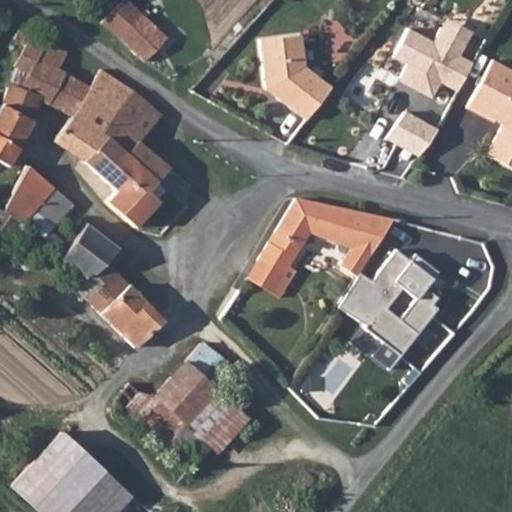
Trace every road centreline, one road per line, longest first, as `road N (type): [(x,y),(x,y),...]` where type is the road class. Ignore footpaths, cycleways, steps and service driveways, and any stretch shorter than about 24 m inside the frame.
road 1 (unclassified): [(511,237),(314,184),(245,152),(6,0)]
road 2 (unclassified): [(511,304),(407,419),(337,511)]
road 3 (track): [(357,484),(188,311)]
